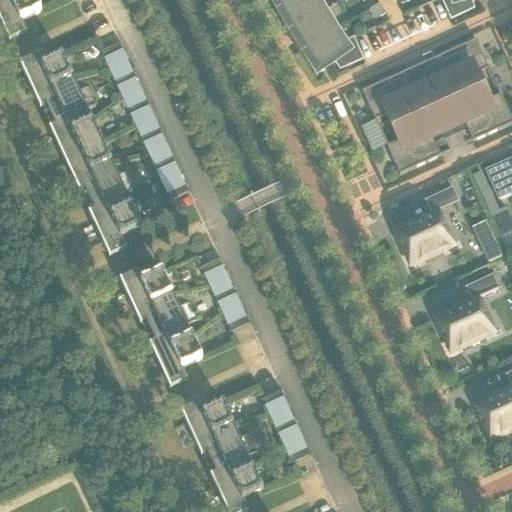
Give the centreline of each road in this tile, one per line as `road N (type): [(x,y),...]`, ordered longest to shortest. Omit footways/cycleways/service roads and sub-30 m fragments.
road 1 (residential): [(216,222),(351,511)]
road 2 (residential): [(463,505),(334,223)]
road 3 (residential): [(280,110),(511,4)]
road 4 (residential): [(113,0),(216,222)]
road 5 (residential): [(334,223),(511,142)]
road 6 (residential): [(280,110),(229,0)]
